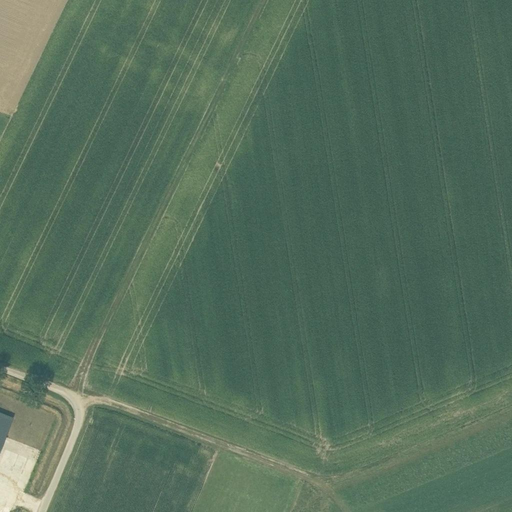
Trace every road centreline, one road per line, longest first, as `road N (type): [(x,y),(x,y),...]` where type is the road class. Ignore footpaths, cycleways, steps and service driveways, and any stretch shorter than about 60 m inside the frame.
road 1 (track): [(67,397),(263,0)]
road 2 (unclassified): [(35,511),(73,406),(0,370)]
